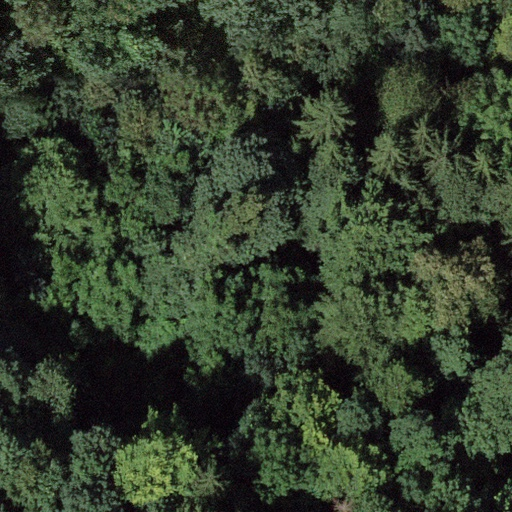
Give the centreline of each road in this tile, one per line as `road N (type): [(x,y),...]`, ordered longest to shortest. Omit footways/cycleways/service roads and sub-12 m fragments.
road 1 (track): [(0,469),(299,511)]
road 2 (track): [(511,117),(436,0)]
